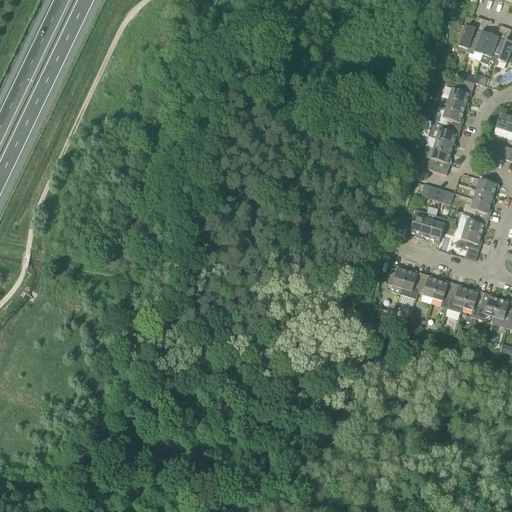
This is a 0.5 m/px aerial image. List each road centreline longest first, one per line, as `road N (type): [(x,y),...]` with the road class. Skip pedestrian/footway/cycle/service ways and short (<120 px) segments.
road 1 (motorway): [(0,178),(85,0)]
road 2 (motorway): [(61,0),(0,127)]
road 3 (residential): [(511,96),(487,108),(471,160),(511,183)]
